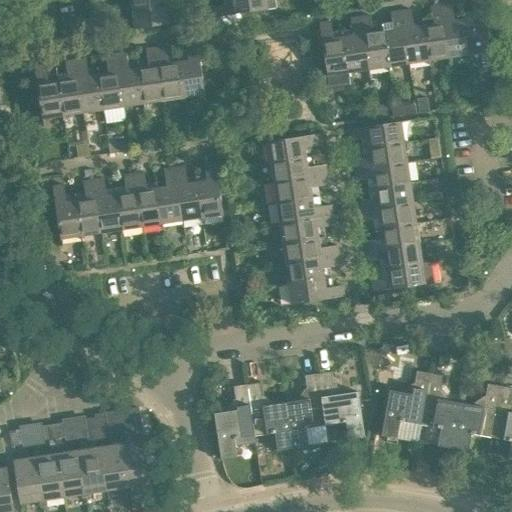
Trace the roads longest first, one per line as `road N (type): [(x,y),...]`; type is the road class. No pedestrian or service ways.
road 1 (residential): [(166,398),(187,365),(224,347),(476,309),(511,263)]
road 2 (residential): [(430,511),(352,501),(274,509)]
road 3 (residential): [(203,511),(192,440),(166,398)]
